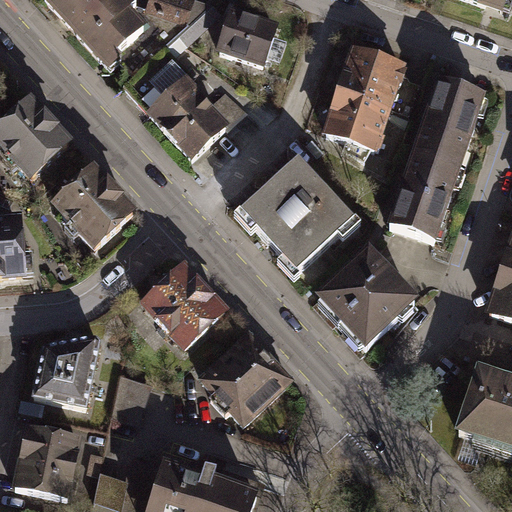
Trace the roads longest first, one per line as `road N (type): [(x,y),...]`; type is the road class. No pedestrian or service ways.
road 1 (residential): [(364,412),(458,309),(511,143)]
road 2 (primary): [(0,16),(188,222)]
road 3 (residential): [(188,222),(292,130),(336,6)]
road 4 (primary): [(188,222),(364,412)]
road 5 (residential): [(26,319),(83,310),(188,222)]
road 6 (residential): [(336,6),(511,66)]
road 7 (primary): [(364,412),(454,511)]
road 8 (residential): [(0,442),(26,319)]
road 9 (residential): [(295,511),(312,470),(364,412)]
